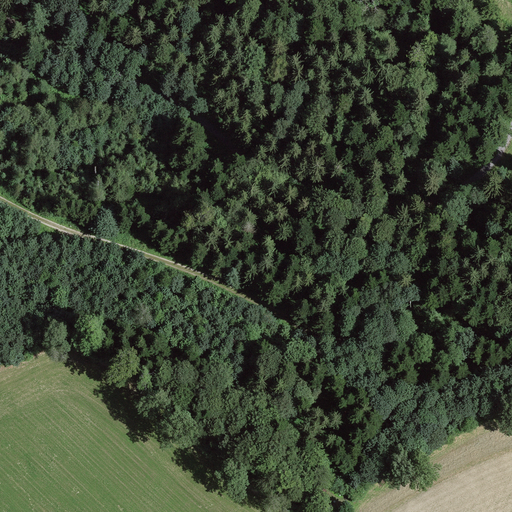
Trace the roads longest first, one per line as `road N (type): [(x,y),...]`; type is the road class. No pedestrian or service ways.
road 1 (track): [(511,133),(477,174),(425,202),(326,206),(282,188),(144,82),(0,12)]
road 2 (track): [(0,201),(81,238),(208,278),(341,341),(511,327)]
